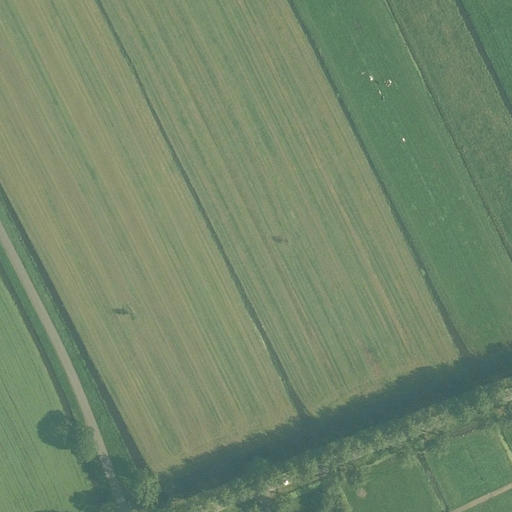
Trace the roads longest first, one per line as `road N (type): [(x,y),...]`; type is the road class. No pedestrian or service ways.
road 1 (unclassified): [(210,511),(511,394)]
road 2 (unclassified): [(124,511),(66,361),(0,229)]
